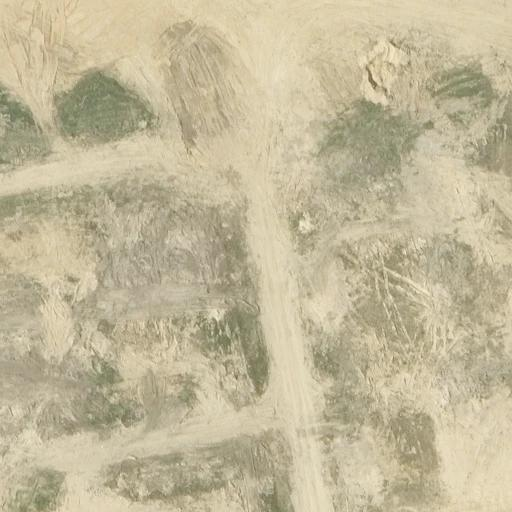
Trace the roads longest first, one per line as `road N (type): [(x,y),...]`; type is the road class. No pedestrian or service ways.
road 1 (unknown): [(0,477),(20,461),(286,416)]
road 2 (unknown): [(395,0),(511,38)]
